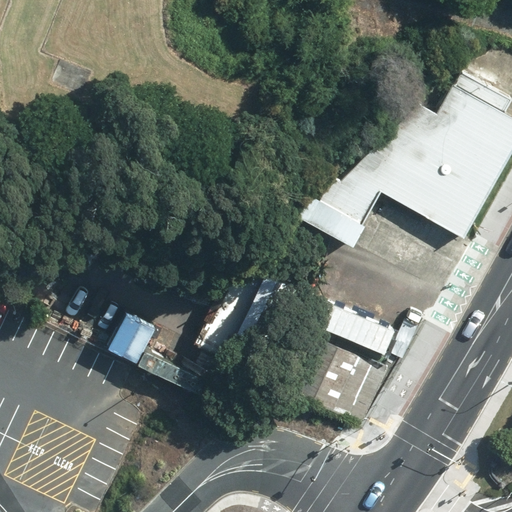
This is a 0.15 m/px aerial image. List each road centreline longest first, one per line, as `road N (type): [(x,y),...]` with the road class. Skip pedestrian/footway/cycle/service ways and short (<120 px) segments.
road 1 (track): [(290,462),(276,410),(248,389),(0,272)]
road 2 (secondary): [(374,511),(511,284)]
